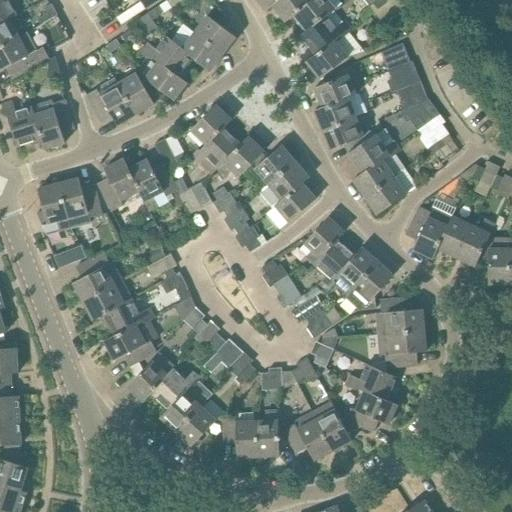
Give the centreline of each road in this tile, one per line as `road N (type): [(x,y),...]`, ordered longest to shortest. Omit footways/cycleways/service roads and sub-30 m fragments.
road 1 (residential): [(378,235),(483,153),(417,42),(406,0)]
road 2 (residential): [(219,233),(195,251),(193,272),(226,323),(263,351),(276,352),(286,340),(246,269)]
road 3 (residential): [(78,386),(198,480),(280,501)]
road 4 (tertiary): [(78,386),(0,184)]
road 5 (residential): [(92,151),(189,109),(266,54)]
road 6 (residential): [(92,151),(62,59),(88,42),(65,0)]
road 7 (residential): [(266,54),(336,197)]
road 8 (residential): [(280,501),(384,469),(416,441)]
road 9 (tertiary): [(94,511),(95,442),(78,386)]
road 10 (residential): [(442,402),(441,309),(430,283)]
